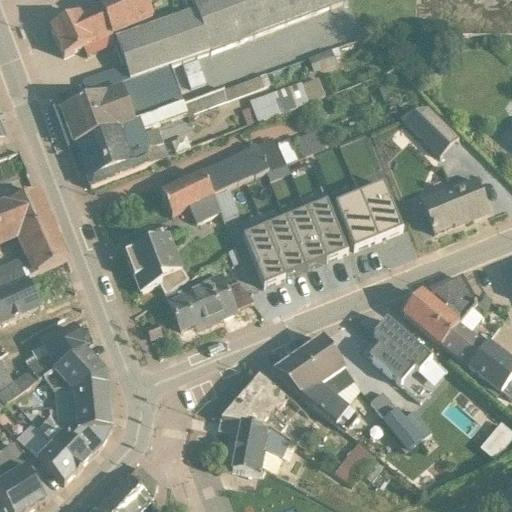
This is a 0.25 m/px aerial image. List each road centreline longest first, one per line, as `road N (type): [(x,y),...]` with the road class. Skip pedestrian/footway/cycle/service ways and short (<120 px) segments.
road 1 (residential): [(135,400),(511,248)]
road 2 (residential): [(0,45),(135,400)]
road 3 (residential): [(135,400),(128,454),(72,511)]
